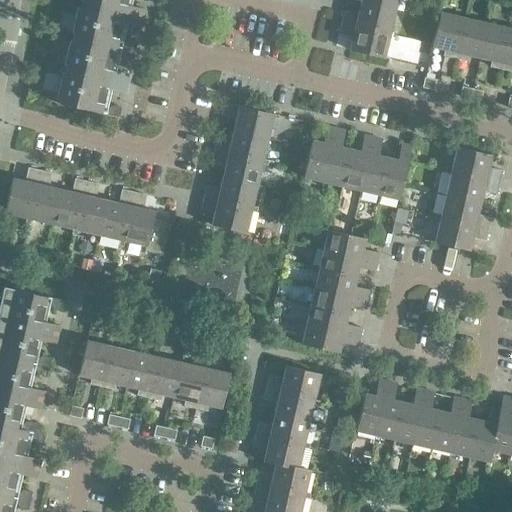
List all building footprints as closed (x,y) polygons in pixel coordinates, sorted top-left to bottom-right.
[(80,0),(80,4),(142,18),(144,10),(130,6),(131,0),(80,0)] [(360,0),(360,2),(394,10),(396,0),(360,0)] [(389,31),(394,10),(360,2),(357,17),(352,15),(352,13),(343,11),(341,22),(394,35),(395,33),(389,31)] [(140,27),(142,18),(80,4),(72,37),(115,47),(121,48),(122,44),(126,24),(140,27)] [(454,58),(463,18),(439,13),(431,46),(446,50),(445,55),(443,55),(442,56),(454,58)] [(479,58),(487,24),(463,18),(454,58),(466,61),(466,60),(464,60),(465,54),(479,58)] [(394,37),(394,35),(341,22),(338,34),(347,36),(347,34),(352,35),(349,50),(383,58),(388,36),(394,37)] [(501,69),(510,29),(487,24),(479,58),(493,61),(492,66),(489,65),(489,67),(501,69)] [(511,29),(510,29),(501,69),(511,72),(511,70),(511,65),(511,29)] [(121,48),(115,47),(72,37),(65,69),(127,84),(129,75),(115,71),(120,52),(121,48)] [(122,44),(121,48),(134,51),(136,42),(128,40),(122,44)] [(131,60),(134,51),(121,48),(120,52),(124,58),(131,60)] [(413,64),(425,67),(428,57),(415,54),(413,64)] [(125,93),(127,84),(65,69),(57,103),(106,114),(107,110),(111,90),(125,93)] [(435,80),(424,78),(422,88),(433,90),(435,80)] [(470,98),(472,89),(461,86),(459,96),(470,98)] [(482,91),(472,89),(470,98),(480,101),(482,91)] [(236,116),(233,131),(267,139),(272,117),(278,119),(278,116),(224,102),(222,115),(230,118),(231,115),(236,116)] [(118,117),(120,107),(113,105),(107,110),(106,114),(118,117)] [(322,182),(335,129),(326,127),(322,143),(312,140),(303,178),(322,182)] [(341,187),(350,149),(341,147),(345,131),(335,129),(322,182),(341,187)] [(262,159),(267,139),(233,131),(230,145),(224,144),(225,141),(216,139),(213,151),(267,164),(268,161),(262,159)] [(360,191),(372,137),(363,135),(359,152),(350,149),(341,187),(360,191)] [(379,195),(387,158),(378,156),(382,140),(372,137),(360,191),(379,195)] [(397,160),(387,158),(379,195),(399,200),(411,146),(401,144),(397,160)] [(445,168),(445,170),(499,183),(502,171),(493,169),(492,171),(487,170),(491,155),(457,147),(452,169),(445,168)] [(267,166),(267,164),(213,151),(211,163),(220,165),(220,162),(225,164),(222,177),(256,185),(261,164),(267,166)] [(27,224),(39,171),(27,168),(25,177),(27,177),(26,182),(12,179),(4,213),(25,218),(24,224),(27,224)] [(496,195),(499,183),(445,170),(445,173),(450,174),(446,195),(479,203),(483,189),(488,190),(488,193),(496,195)] [(51,224),(59,190),(45,187),(46,182),(49,182),(51,174),(39,171),(27,224),(29,225),(30,219),(51,224)] [(251,207),(256,185),(222,177),(219,192),(214,191),(214,188),(205,186),(203,198),(257,210),(257,208),(251,207)] [(73,235),(86,182),(74,179),(72,188),(75,188),(73,194),(59,190),(51,224),(72,229),(71,235),(73,235)] [(98,235),(106,201),(92,198),(93,192),(96,193),(97,184),(86,182),(73,235),(76,236),(77,230),(98,235)] [(120,246),(132,192),(121,190),(119,199),(121,199),(120,204),(106,201),(98,235),(119,240),(118,246),(120,246)] [(145,195),(132,192),(120,246),(122,247),(124,241),(145,246),(143,252),(161,256),(169,224),(152,221),(154,212),(139,209),(140,203),(143,204),(145,195)] [(476,217),(479,203),(446,195),(441,216),(435,215),(434,217),(488,230),(491,218),(482,216),(481,218),(476,217)] [(256,213),(257,210),(203,198),(200,210),(209,212),(209,209),(214,210),(211,226),(245,234),(250,211),(256,213)] [(485,242),(488,230),(434,217),(433,220),(439,221),(434,243),(469,251),(472,236),(477,237),(476,239),(484,242),(485,242)] [(393,222),(390,233),(400,235),(402,224),(393,222)] [(328,230),(323,249),(377,262),(379,253),(362,249),(364,239),(328,230)] [(1,238),(0,243),(0,250),(16,254),(19,243),(1,238)] [(374,272),(377,262),(323,249),(319,268),(356,277),(358,268),(374,272)] [(83,257),(80,269),(90,272),(93,260),(83,257)] [(353,287),(356,277),(319,268),(314,287),(368,299),(370,291),(353,287)] [(2,287),(0,296),(0,356),(48,368),(50,358),(42,356),(36,360),(41,340),(55,343),(59,325),(45,322),(50,303),(54,309),(62,311),(64,301),(2,287)] [(366,309),(368,299),(314,287),(310,305),(347,314),(349,305),(366,309)] [(345,324),(347,314),(310,305),(306,324),(359,337),(361,328),(345,324)] [(357,346),(359,337),(306,324),(301,344),(338,352),(340,342),(357,346)] [(101,387),(111,346),(86,341),(78,375),(93,378),(92,384),(89,383),(89,384),(101,387)] [(126,386),(134,352),(111,346),(101,387),(113,390),(113,389),(111,388),(112,383),(126,386)] [(148,398),(157,357),(134,352),(126,386),(140,389),(139,394),(137,394),(136,395),(148,398)] [(40,409),(42,401),(44,391),(30,388),(34,368),(38,374),(46,376),(48,368),(0,356),(0,426),(26,432),(27,431),(32,432),(31,434),(44,438),(44,437),(35,423),(27,421),(21,425),(26,406),(40,409)] [(173,397),(181,363),(157,357),(148,398),(160,400),(160,399),(157,399),(159,394),(173,397)] [(195,409),(204,368),(181,363),(173,397),(187,400),(186,405),(183,405),(183,406),(195,409)] [(268,375),(265,387),(319,400),(320,397),(314,396),(319,374),(285,366),(281,381),(276,380),(277,377),(268,375)] [(228,374),(204,368),(195,409),(207,411),(207,410),(204,410),(206,404),(220,408),(228,374)] [(375,435),(387,381),(378,379),(374,396),(364,393),(355,430),(375,435)] [(393,439),(401,402),(393,400),(397,384),(387,381),(375,435),(393,439)] [(319,402),(319,400),(265,387),(263,399),(271,401),(272,399),(277,400),(274,414),(308,422),(313,400),(319,402)] [(412,443),(424,390),(415,388),(412,405),(401,402),(393,439),(412,443)] [(431,448),(439,411),(430,409),(434,392),(424,390),(412,443),(431,448)] [(510,454),(511,443),(511,415),(508,415),(511,398),(502,396),(499,408),(500,408),(491,449),(492,450),(510,454)] [(449,452),(461,399),(453,397),(449,414),(439,411),(431,448),(449,452)] [(469,456),(477,420),(467,418),(471,401),(461,399),(449,452),(469,456)] [(82,409),(71,406),(69,416),(80,419),(82,409)] [(500,408),(499,408),(491,406),(487,422),(477,420),(469,456),(489,461),(492,450),(491,449),(500,408)] [(303,442),(308,422),(274,414),(270,428),(265,427),(266,424),(257,422),(254,434),(308,447),(309,444),(303,442)] [(116,427),(118,417),(108,415),(106,425),(116,427)] [(129,420),(118,417),(116,427),(127,429),(129,420)] [(163,438),(165,428),(155,425),(153,435),(163,438)] [(26,432),(0,426),(0,494),(11,497),(17,498),(30,501),(32,492),(24,490),(17,494),(22,474),(37,477),(41,460),(26,456),(31,436),(34,443),(43,445),(44,438),(31,434),(32,432),(27,431),(26,432)] [(176,430),(165,428),(163,438),(174,440),(176,430)] [(308,449),(308,447),(254,434),(252,446),(260,448),(261,445),(266,447),(262,462),(274,464),(274,463),(297,468),(297,467),(302,447),(308,449)] [(211,449),(213,439),(202,436),(200,446),(211,449)] [(364,450),(361,460),(368,462),(370,452),(364,450)] [(309,470),(297,467),(297,468),(274,463),(274,464),(271,478),(266,476),(267,474),(258,472),(255,484),(309,497),(310,494),(304,493),(309,470)] [(308,499),(309,497),(255,484),(252,496),(261,498),(262,496),(267,497),(263,511),(269,511),(299,511),(303,497),(308,499)] [(17,498),(11,497),(0,494),(0,511),(13,511),(16,502),(19,508),(27,510),(30,501),(17,498)]
